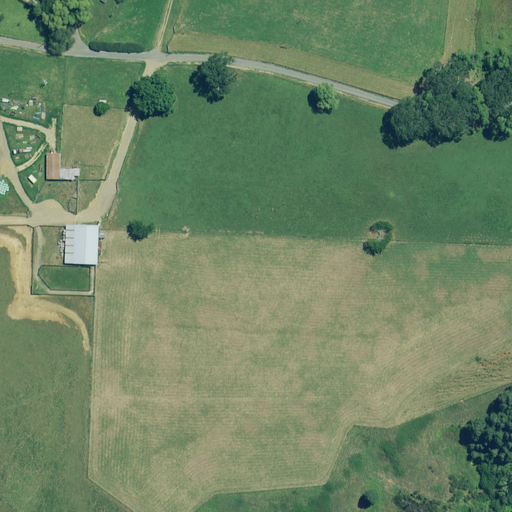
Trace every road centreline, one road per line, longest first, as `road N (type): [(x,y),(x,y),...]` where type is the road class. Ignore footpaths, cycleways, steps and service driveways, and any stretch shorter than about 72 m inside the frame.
road 1 (unclassified): [(0,40),(260,64),(406,108),(465,111),(511,98)]
road 2 (track): [(154,57),(110,193),(0,215)]
